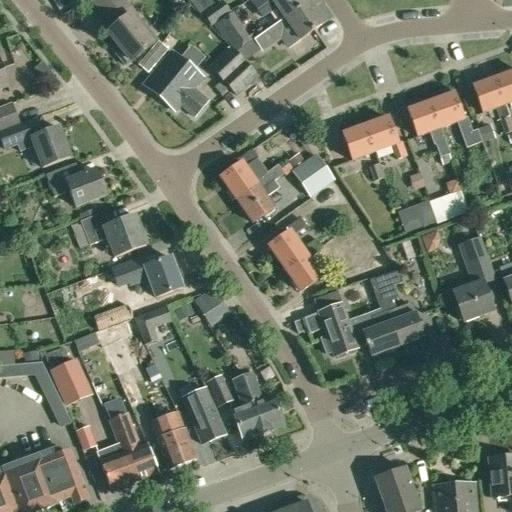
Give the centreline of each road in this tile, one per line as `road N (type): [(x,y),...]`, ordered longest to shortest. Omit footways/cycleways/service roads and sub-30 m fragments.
road 1 (residential): [(315,408),(168,183)]
road 2 (residential): [(168,183),(360,41)]
road 3 (residential): [(168,183),(22,0)]
road 4 (residential): [(315,408),(511,344)]
road 5 (secondary): [(336,453),(511,388)]
road 6 (secondary): [(167,511),(336,453)]
